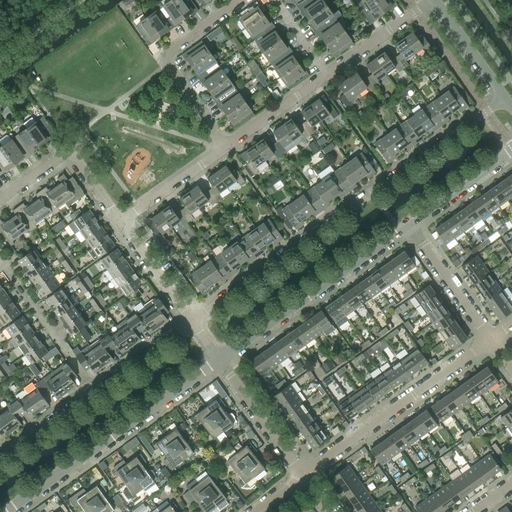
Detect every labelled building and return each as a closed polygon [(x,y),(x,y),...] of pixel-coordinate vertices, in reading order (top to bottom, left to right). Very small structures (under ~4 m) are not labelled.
[(183,16),(171,0),(170,0),(159,8),(173,28),(180,23),(177,20),(183,16)] [(198,10),(190,0),(171,0),(183,16),(188,12),(191,15),(198,10)] [(298,9),(310,0),(295,0),(293,2),(298,9)] [(327,7),(322,0),(310,0),(298,9),(303,15),(307,13),(310,18),(327,7)] [(382,10),(374,0),(361,0),(358,3),(372,23),(379,18),(377,14),(382,10)] [(397,5),(393,0),(374,0),(382,10),(387,6),(390,10),(397,5)] [(262,16),(258,11),(261,8),(256,1),(236,15),(245,28),(262,16)] [(332,14),(327,7),(310,18),(314,24),(311,26),(316,33),(335,19),(332,14)] [(173,28),(159,8),(147,17),(158,33),(164,29),(166,33),(173,28)] [(338,9),(332,14),(335,19),(341,14),(342,14),(338,9)] [(254,40),(274,26),(269,19),(265,22),(262,16),(245,28),(254,40)] [(158,33),(147,17),(134,26),(148,46),(156,41),(153,37),(158,33)] [(344,31),(335,19),(316,33),(320,40),(324,37),(328,43),(344,31)] [(220,25),(207,34),(211,40),(224,31),(220,25)] [(279,41),(275,35),(279,33),(274,26),(254,40),(263,52),(279,41)] [(333,58),(353,43),(344,31),(328,43),(332,48),(328,51),(333,58)] [(432,48),(423,37),(419,40),(413,32),(403,38),(414,53),(423,47),(427,52),(432,48)] [(414,53),(403,38),(394,45),(400,54),(395,57),(403,68),(408,65),(405,60),(414,53)] [(210,53),(201,41),(181,55),(186,62),(190,59),(194,65),(210,53)] [(271,65),(291,50),(286,44),(283,46),(279,41),(263,52),(271,65)] [(239,43),(235,47),(238,51),(243,48),(239,43)] [(296,65),(293,60),(296,57),(291,50),(271,65),(280,77),(296,65)] [(403,68),(395,57),(390,60),(384,52),(375,59),(386,74),(395,67),(398,72),(403,68)] [(199,80),(219,65),(210,53),(194,65),(197,70),(194,73),(199,80)] [(386,74),(375,59),(366,65),(372,74),(367,77),(375,88),(380,85),(377,80),(386,74)] [(446,68),(442,64),(438,67),(441,72),(446,68)] [(227,78),(219,65),(199,80),(204,86),(207,84),(211,89),(227,78)] [(289,89),(309,75),(304,68),(300,71),(296,65),(280,77),(289,89)] [(375,88),(367,77),(362,80),(356,72),(347,79),(358,94),(367,87),(370,92),(375,88)] [(216,104),(236,90),(227,78),(211,89),(215,95),(211,97),(216,104)] [(358,94),(347,79),(338,85),(344,94),(339,97),(347,109),(352,105),(349,100),(358,94)] [(12,87),(17,94),(22,90),(24,88),(19,81),(12,87)] [(260,82),(255,86),(258,91),(263,87),(260,82)] [(268,85),(264,88),(269,94),(271,93),(273,92),(268,85)] [(468,106),(454,86),(440,96),(452,112),(459,107),(462,110),(468,106)] [(245,102),(236,90),(216,104),(221,111),(225,108),(228,114),(245,102)] [(275,100),(271,93),(269,94),(266,96),(271,103),(275,100)] [(386,93),(381,97),(385,102),(390,98),(387,94),(386,93)] [(452,112),(440,96),(427,106),(441,125),(447,121),(444,117),(452,112)] [(319,99),(310,105),(321,120),(330,114),(333,118),(338,115),(330,104),(325,107),(319,99)] [(391,99),(385,103),(390,109),(395,105),(391,99)] [(234,129),(254,114),(245,102),(228,114),(232,119),(229,122),(234,129)] [(310,105),(301,112),(307,120),(302,124),(310,135),(315,131),(311,127),(320,120),(321,120),(310,105)] [(441,125),(427,106),(414,115),(425,131),(433,126),(435,129),(441,125)] [(360,110),(354,115),(357,120),(364,115),(360,110)] [(56,135),(49,125),(43,116),(38,120),(35,115),(22,123),(26,128),(37,144),(44,140),(45,143),(56,135)] [(425,131),(414,115),(401,124),(415,144),(420,140),(418,136),(425,131)] [(291,119),(282,125),(296,145),(305,139),(310,135),(302,124),(297,127),(291,119)] [(415,144),(401,124),(388,134),(399,150),(407,145),(409,148),(415,144)] [(282,125),(272,132),(278,140),(274,144),(282,155),(287,152),(296,145),(282,125)] [(37,144),(26,128),(14,137),(20,146),(27,156),(33,152),(31,149),(37,144)] [(399,150),(388,134),(374,144),(388,163),(394,158),(392,155),(399,150)] [(20,146),(17,148),(8,136),(6,135),(0,139),(0,143),(2,146),(13,162),(19,157),(21,160),(27,156),(20,146)] [(323,136),(316,140),(320,145),(326,141),(323,136)] [(263,139),(254,145),(264,160),(273,154),(277,159),(282,155),(274,144),(273,144),(269,147),(263,139)] [(13,162),(2,146),(0,143),(0,169),(3,173),(9,169),(7,166),(13,162)] [(245,164),(243,166),(251,177),(254,175),(259,172),(255,167),(264,160),(254,145),(244,152),(250,160),(245,164)] [(375,172),(362,153),(348,162),(359,178),(367,173),(369,176),(375,172)] [(359,178),(348,162),(335,172),(348,191),(354,187),(352,184),(359,178)] [(245,182),(237,170),(232,174),(226,165),(216,172),(227,187),(236,180),(240,185),(245,182)] [(300,166),(294,170),(297,174),(303,170),(300,166)] [(227,187),(216,172),(207,179),(213,187),(208,190),(216,202),(221,198),(218,193),(227,187)] [(348,191),(335,172),(322,181),(333,197),(340,192),(343,195),(348,191)] [(85,195),(72,177),(68,180),(63,174),(58,178),(60,181),(54,186),(66,202),(69,206),(85,195)] [(278,180),(265,189),(269,195),(284,184),(280,179),(278,180)] [(511,196),(511,188),(505,179),(496,185),(507,200),(511,196)] [(333,197),(322,181),(308,191),(322,210),(328,206),(326,202),(333,197)] [(216,202),(208,190),(203,194),(197,185),(188,192),(199,207),(208,200),(211,205),(216,202)] [(507,200),(496,185),(488,191),(498,206),(507,200)] [(66,202),(54,186),(48,190),(46,187),(40,190),(56,213),(59,211),(57,208),(66,202)] [(56,213),(40,190),(35,194),(37,198),(31,202),(43,218),(51,212),(53,215),(56,213)] [(322,210),(308,191),(295,200),(307,216),(314,211),(316,214),(322,210)] [(498,206),(488,191),(479,197),(490,213),(498,206)] [(190,213),(199,207),(188,192),(179,199),(185,207),(180,211),(188,222),(193,218),(190,213)] [(490,213),(479,197),(470,204),(481,219),(490,213)] [(307,216),(295,200),(282,210),(279,206),(275,210),(288,229),(293,226),(295,229),(302,224),(299,221),(307,216)] [(43,218),(31,202),(25,206),(23,203),(17,207),(34,229),(37,227),(35,224),(43,218)] [(481,219),(470,204),(461,210),(472,225),(481,219)] [(188,222),(180,211),(175,214),(169,206),(160,212),(171,227),(180,221),(183,225),(188,222)] [(34,229),(17,207),(12,210),(15,214),(9,218),(20,234),(28,229),(31,231),(34,229)] [(79,230),(95,219),(89,210),(82,215),(79,210),(74,213),(77,218),(73,221),(68,225),(74,234),(79,230)] [(472,225),(461,210),(452,216),(463,231),(472,225)] [(162,234),(171,227),(160,212),(151,219),(157,227),(152,231),(164,248),(169,244),(162,234)] [(463,231),(452,216),(444,222),(455,238),(463,231)] [(20,234),(9,218),(3,223),(0,219),(0,230),(11,246),(14,243),(12,240),(20,234)] [(85,239),(102,228),(95,219),(79,230),(85,239)] [(283,238),(269,219),(255,228),(267,244),(274,239),(276,242),(283,238)] [(62,220),(52,227),(55,231),(65,225),(62,220)] [(455,238),(444,222),(434,229),(445,244),(455,238)] [(92,248),(108,236),(102,228),(85,239),(92,248)] [(267,244),(255,228),(242,238),(256,257),(262,253),(259,250),(267,244)] [(93,261),(114,246),(108,236),(92,248),(87,252),(93,261)] [(256,257),(242,238),(229,247),(240,263),(248,258),(250,261),(256,257)] [(172,247),(166,251),(169,256),(175,252),(172,247)] [(240,263),(229,247),(216,257),(229,276),(235,272),(233,269),(240,263)] [(24,270),(40,258),(34,249),(18,261),(24,270)] [(107,269),(123,258),(117,249),(100,260),(107,269)] [(410,258),(404,251),(395,257),(406,272),(415,266),(410,258)] [(468,275),(483,264),(476,255),(461,266),(468,275)] [(414,256),(410,258),(415,266),(419,263),(414,256)] [(229,276),(216,257),(203,266),(214,282),(221,277),(224,280),(229,276)] [(406,272),(395,257),(386,263),(397,279),(406,272)] [(30,278),(47,267),(40,258),(24,270),(30,278)] [(113,278),(129,266),(123,258),(107,269),(113,278)] [(460,263),(457,259),(453,262),(451,263),(455,267),(460,263)] [(397,279),(386,263),(378,270),(388,285),(397,279)] [(474,284),(489,273),(483,264),(468,275),(474,284)] [(119,287),(136,275),(129,266),(113,278),(119,287)] [(214,282),(203,266),(189,276),(203,295),(209,291),(207,287),(214,282)] [(37,287),(53,276),(47,267),(30,278),(37,287)] [(388,285),(378,270),(369,276),(380,291),(388,285)] [(480,293),(495,282),(489,273),(474,284),(480,293)] [(126,296),(142,284),(136,275),(119,287),(126,296)] [(43,296),(59,285),(53,276),(37,287),(43,296)] [(380,291),(369,276),(360,282),(371,298),(380,291)] [(371,298),(360,282),(351,289),(362,304),(371,298)] [(486,302),(502,291),(495,282),(480,293),(486,302)] [(413,292),(411,288),(408,285),(404,288),(406,292),(409,295),(413,292)] [(420,305),(435,294),(429,285),(413,296),(420,305)] [(52,308),(68,297),(62,288),(45,299),(52,308)] [(362,304),(351,289),(342,295),(353,310),(362,304)] [(139,290),(134,294),(138,299),(142,295),(139,290)] [(493,310),(508,299),(502,291),(486,302),(493,310)] [(426,314),(442,303),(435,294),(420,305),(426,314)] [(0,313),(13,304),(7,295),(0,300),(0,313)] [(353,310),(342,295),(334,301),(345,316),(353,310)] [(499,320),(511,310),(511,296),(508,299),(493,310),(499,320)] [(58,317),(74,306),(68,297),(52,308),(58,317)] [(152,300),(143,307),(158,327),(163,323),(167,320),(160,311),(165,307),(157,297),(152,300)] [(119,301),(115,304),(119,310),(123,307),(122,305),(119,301)] [(347,320),(345,316),(334,301),(324,308),(338,327),(347,320)] [(432,322),(448,311),(442,303),(426,314),(432,322)] [(0,327),(20,313),(13,304),(0,313),(0,319),(0,320),(0,319),(0,327)] [(64,326),(81,315),(74,306),(58,317),(64,326)] [(135,313),(130,316),(138,327),(142,324),(149,333),(153,330),(158,327),(143,307),(135,313)] [(321,310),(312,317),(323,332),(326,336),(335,330),(321,310)] [(439,331),(454,320),(448,311),(432,322),(439,331)] [(84,326),(87,324),(81,315),(64,326),(71,335),(79,330),(84,326)] [(12,337),(28,325),(22,316),(6,328),(12,337)] [(130,316),(116,326),(119,329),(131,346),(136,343),(140,340),(133,330),(137,327),(138,327),(130,316)] [(96,317),(91,320),(95,326),(100,323),(96,317)] [(312,317),(303,323),(314,338),(323,332),(312,317)] [(445,340),(460,329),(454,320),(439,331),(445,340)] [(388,331),(385,327),(385,328),(380,321),(376,324),(381,330),(384,334),(388,331)] [(303,323),(294,329),(305,344),(314,338),(303,323)] [(18,346),(35,334),(28,325),(12,337),(18,346)] [(84,326),(79,330),(82,335),(87,331),(84,326)] [(401,335),(396,328),(392,332),(395,335),(397,339),(401,335)] [(108,332),(103,336),(110,346),(115,343),(122,353),(126,350),(131,346),(119,329),(110,335),(108,332)] [(294,329),(286,335),(297,351),(305,344),(294,329)] [(452,349),(467,338),(460,329),(445,340),(452,349)] [(25,354),(41,343),(35,334),(18,346),(25,354)] [(286,335),(277,342),(288,357),(297,351),(286,335)] [(97,339),(89,346),(104,366),(109,362),(113,359),(106,350),(110,346),(103,336),(102,336),(97,339)] [(277,342),(268,348),(279,363),(288,357),(277,342)] [(32,363),(47,352),(41,343),(25,354),(31,363),(32,363)] [(77,347),(72,351),(75,355),(83,366),(88,363),(94,372),(98,370),(104,366),(89,346),(89,345),(80,351),(77,347)] [(55,347),(49,351),(52,356),(59,352),(55,347)] [(428,362),(417,347),(408,353),(419,369),(428,362)] [(268,348),(259,354),(270,369),(279,363),(268,348)] [(347,349),(341,353),(344,359),(351,354),(347,349)] [(419,369),(408,353),(399,360),(410,375),(419,369)] [(259,354),(250,361),(261,376),(270,370),(270,369),(259,354)] [(339,355),(334,358),(338,365),(343,361),(339,355)] [(329,360),(321,365),(326,372),(333,366),(329,360)] [(410,375),(399,360),(390,366),(401,381),(410,375)] [(76,386),(69,376),(74,372),(66,362),(61,366),(63,369),(55,375),(67,392),(76,386)] [(27,366),(22,370),(27,376),(32,372),(30,370),(27,366)] [(401,381),(390,366),(381,372),(392,388),(401,381)] [(498,381),(487,366),(477,373),(488,388),(498,381)] [(342,373),(339,369),(335,372),(339,378),(343,376),(342,373)] [(392,388),(381,372),(373,379),(384,394),(392,388)] [(488,388),(477,373),(468,380),(479,395),(488,388)] [(67,392),(55,375),(46,381),(44,378),(39,382),(46,392),(51,389),(58,399),(67,392)] [(330,376),(322,382),(325,387),(334,380),(330,376)] [(384,394),(373,379),(364,385),(375,400),(384,394)] [(479,395),(468,380),(459,386),(470,402),(479,395)] [(48,405),(42,395),(46,392),(39,382),(33,385),(36,388),(27,395),(39,412),(48,405)] [(281,404),(296,393),(290,384),(275,395),(281,404)] [(375,400),(364,385),(355,391),(366,406),(375,400)] [(470,402),(459,386),(449,393),(460,408),(470,402)] [(366,406),(355,391),(346,397),(357,413),(366,406)] [(287,413),(303,402),(296,393),(281,404),(287,413)] [(460,408),(449,393),(440,400),(451,415),(460,408)] [(39,412),(27,395),(19,401),(16,397),(11,401),(19,412),(23,408),(30,418),(39,412)] [(224,412),(219,404),(222,402),(219,397),(206,407),(214,419),(224,412)] [(357,413),(346,397),(337,404),(348,419),(357,413)] [(451,415),(440,400),(430,406),(441,422),(451,415)] [(21,425),(14,415),(19,412),(11,401),(6,405),(8,408),(0,414),(12,431),(21,425)] [(294,422),(309,411),(303,402),(287,413),(294,422)] [(214,419),(206,407),(192,417),(195,421),(199,419),(204,426),(214,419)] [(507,427),(511,423),(511,408),(500,417),(507,427)] [(437,425),(426,409),(417,416),(428,432),(437,425)] [(300,430),(315,419),(309,411),(294,422),(300,430)] [(223,431),(236,422),(233,417),(234,417),(232,414),(230,413),(227,415),(224,412),(214,419),(223,431)] [(12,431),(0,414),(0,433),(3,438),(12,431)] [(428,432),(417,416),(407,423),(418,438),(428,432)] [(223,431),(214,419),(204,426),(210,434),(206,436),(209,441),(223,431)] [(306,439),(321,428),(315,419),(300,430),(306,439)] [(418,438),(407,423),(398,430),(409,445),(418,438)] [(251,429),(248,424),(242,428),(245,433),(251,429)] [(185,440),(179,433),(182,430),(179,426),(166,436),(174,448),(185,440)] [(313,448),(328,437),(321,428),(306,439),(313,448)] [(409,445),(398,430),(389,436),(400,452),(409,445)] [(174,448),(166,436),(152,445),(155,450),(159,447),(164,455),(174,448)] [(400,452),(389,436),(379,443),(390,458),(400,452)] [(135,437),(130,441),(134,446),(139,443),(135,437)] [(183,460),(197,450),(193,446),(190,448),(185,440),(174,448),(183,460)] [(255,457),(253,453),(256,451),(249,442),(236,453),(246,464),(255,457)] [(148,443),(144,445),(150,453),(154,451),(148,443)] [(390,458),(379,443),(370,450),(381,465),(390,458)] [(183,460),(174,448),(164,455),(167,458),(163,461),(163,462),(166,466),(166,465),(169,469),(183,460)] [(246,464),(236,453),(233,449),(224,456),(227,460),(223,463),(227,467),(230,465),(236,472),(246,464)] [(139,454),(126,464),(135,476),(145,469),(142,465),(145,464),(145,462),(139,454)] [(500,469),(490,454),(480,461),(491,476),(500,469)] [(263,469),(268,466),(264,461),(261,464),(255,457),(246,464),(258,480),(267,473),(263,469)] [(116,471),(112,474),(116,478),(119,476),(124,483),(135,476),(126,464),(123,460),(113,467),(116,471)] [(491,476),(480,461),(471,467),(482,482),(491,476)] [(258,480),(246,464),(236,472),(242,480),(238,482),(242,486),(246,483),(250,487),(258,480)] [(339,486),(355,475),(348,465),(333,476),(339,486)] [(482,482),(471,467),(461,474),(472,489),(482,482)] [(145,469),(135,476),(143,488),(145,491),(155,484),(153,481),(157,478),(154,474),(155,474),(152,470),(151,470),(147,472),(145,469)] [(217,487),(214,483),(216,481),(216,479),(212,473),(208,475),(205,471),(195,479),(207,495),(217,487)] [(169,473),(165,476),(169,482),(173,478),(169,473)] [(472,489),(461,474),(452,480),(463,496),(472,489)] [(346,495),(361,484),(355,475),(339,486),(346,495)] [(135,476),(124,483),(130,491),(126,493),(130,498),(143,488),(135,476)] [(173,488),(178,484),(174,479),(169,483),(173,488)] [(207,495),(195,479),(186,486),(189,490),(184,494),(189,501),(191,501),(195,499),(197,502),(207,495)] [(463,496),(452,480),(443,487),(454,502),(463,496)] [(100,483),(86,492),(95,505),(105,497),(102,494),(104,493),(106,491),(106,490),(103,486),(103,487),(100,483)] [(353,504),(368,493),(361,484),(346,495),(353,504)] [(225,500),(230,496),(226,492),(223,495),(217,487),(207,495),(219,510),(228,504),(225,500)] [(454,502),(443,487),(434,494),(444,509),(454,502)] [(83,488),(68,499),(74,508),(79,504),(85,511),(95,505),(86,492),(83,488)] [(358,511),(361,511),(375,503),(368,493),(353,504),(358,511)] [(440,511),(444,509),(434,494),(424,500),(432,511),(440,511)] [(217,511),(219,510),(207,495),(197,502),(203,510),(200,511),(217,511)] [(105,497),(95,505),(100,511),(110,511),(117,507),(114,503),(110,505),(105,497)] [(432,511),(424,500),(415,507),(418,511),(432,511)] [(175,511),(173,509),(176,507),(173,502),(169,505),(166,501),(157,508),(159,511),(175,511)] [(144,502),(133,510),(134,511),(140,511),(147,507),(144,502)] [(381,511),(375,503),(361,511),(381,511)]
